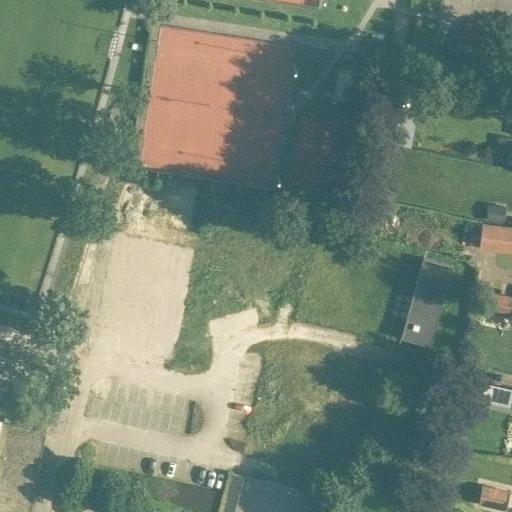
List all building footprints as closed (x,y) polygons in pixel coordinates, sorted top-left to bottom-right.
[(373,141),(410,148),(416,115),(379,108),(373,141)] [(486,207),(486,222),(503,223),(504,208),(486,207)] [(511,227),(481,223),(478,247),(511,251),(511,227)] [(177,345),(181,326),(201,233),(171,226),(167,246),(114,234),(91,344),(167,361),(171,344),(177,345)] [(422,257),(400,337),(429,345),(452,265),(422,257)] [(511,297),(485,291),(482,306),(508,312),(511,297)] [(45,430),(1,419),(2,418),(0,417),(0,511),(28,511),(40,463),(37,462),(45,430)] [(504,510),(509,490),(481,483),(476,503),(504,510)]
